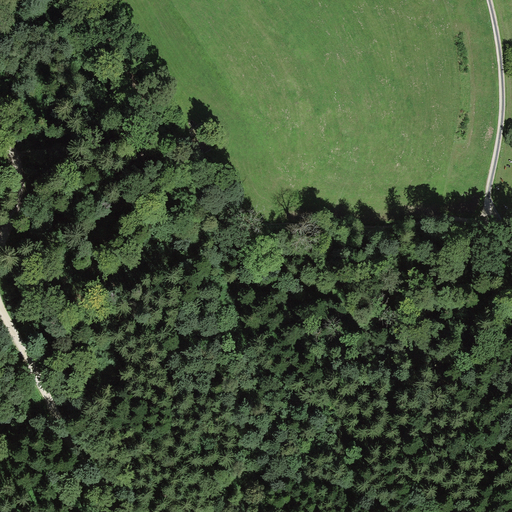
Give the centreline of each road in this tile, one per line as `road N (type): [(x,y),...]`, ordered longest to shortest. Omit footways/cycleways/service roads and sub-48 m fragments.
road 1 (track): [(511,235),(488,216),(502,92),(488,0)]
road 2 (track): [(0,305),(76,460),(119,511)]
